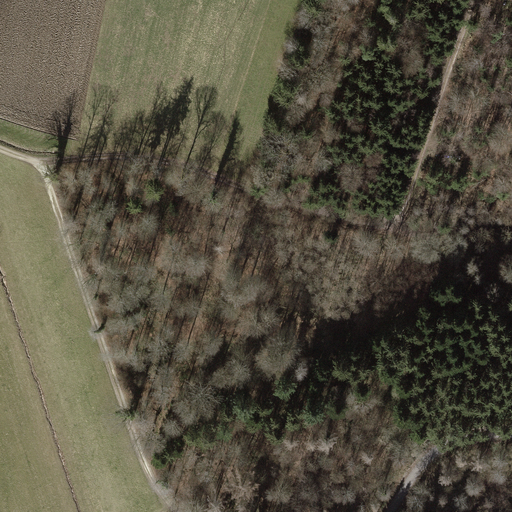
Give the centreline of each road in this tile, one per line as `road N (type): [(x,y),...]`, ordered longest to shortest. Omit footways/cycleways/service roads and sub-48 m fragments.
road 1 (track): [(39,159),(157,157),(287,204),(383,226),(403,208),(476,0)]
road 2 (track): [(173,511),(127,419),(39,159),(0,146)]
road 3 (track): [(392,511),(419,470),(450,445),(511,435)]
road 4 (track): [(511,220),(447,230),(383,226)]
